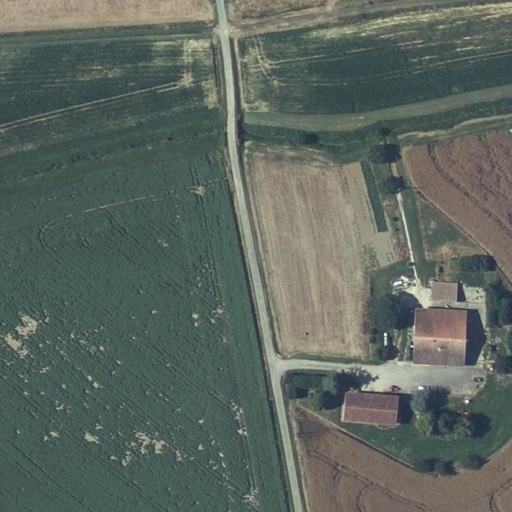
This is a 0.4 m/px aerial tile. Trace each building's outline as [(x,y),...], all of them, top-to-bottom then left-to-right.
[(462,260),(462,270),(483,271),(483,260),(462,260)] [(457,284),(433,283),(432,301),(457,302),(457,284)] [(467,313),(417,311),(415,364),(465,366),(467,313)] [(304,387),(306,379),(294,377),(292,384),(304,387)] [(324,387),(325,379),(314,378),(313,386),(324,387)] [(399,399),(346,394),(343,422),(396,426),(399,399)]
